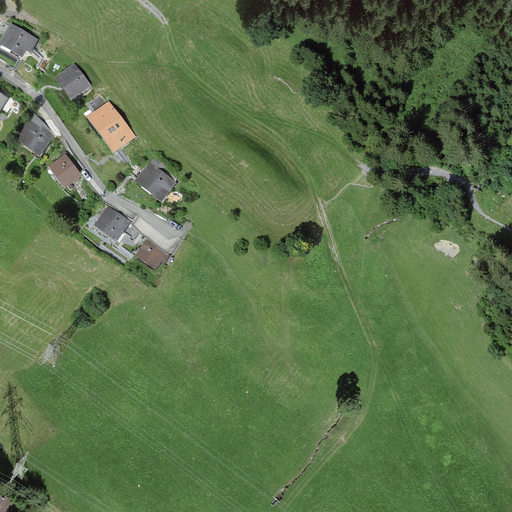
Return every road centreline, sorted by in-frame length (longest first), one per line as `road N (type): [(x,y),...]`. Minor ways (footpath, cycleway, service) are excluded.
road 1 (track): [(254,110),(313,184),(373,366),(360,419),(276,511)]
road 2 (residential): [(0,68),(37,95),(101,182),(181,232)]
